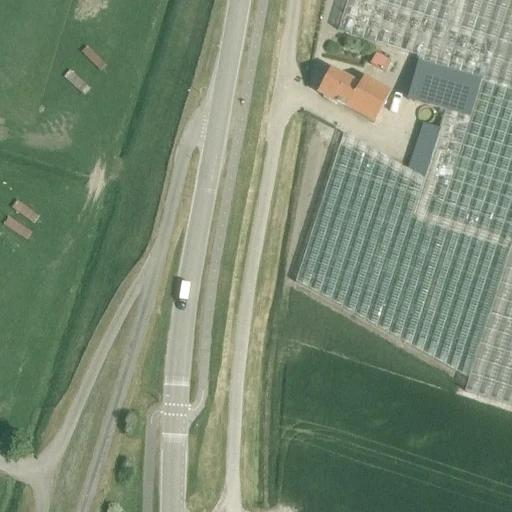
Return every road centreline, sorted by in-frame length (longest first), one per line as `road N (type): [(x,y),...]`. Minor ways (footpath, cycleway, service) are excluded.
road 1 (unclassified): [(77,511),(190,131),(220,110)]
road 2 (tertiary): [(171,511),(175,369),(220,110)]
